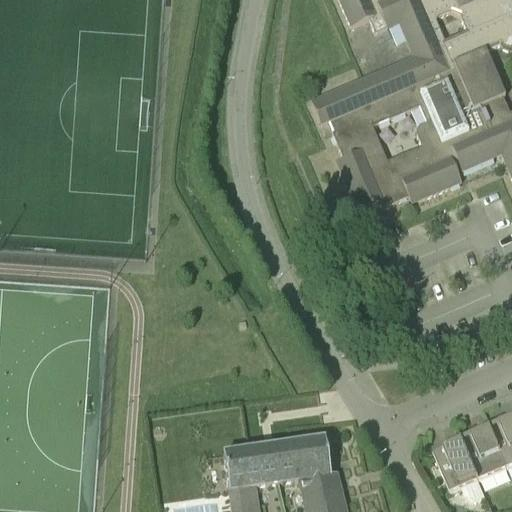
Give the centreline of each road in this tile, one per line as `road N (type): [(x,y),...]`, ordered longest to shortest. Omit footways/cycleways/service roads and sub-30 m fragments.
road 1 (residential): [(377,430),(255,227),(242,182),(236,151),(260,0)]
road 2 (residential): [(377,430),(511,371)]
